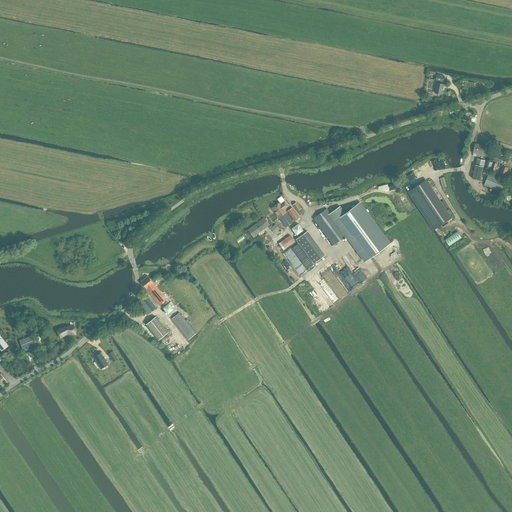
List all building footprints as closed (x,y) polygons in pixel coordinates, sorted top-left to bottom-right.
[(443,81),(444,76),(437,75),(436,80),(438,80),(435,93),(442,94),(444,84),(441,84),(441,81),(443,81)] [(484,156),(487,147),(476,144),(473,153),(484,156)] [(492,163),(490,170),(495,171),(499,162),(502,164),(501,166),(502,166),(500,173),(506,175),(508,168),(506,167),(506,165),(509,159),(495,154),(492,163)] [(476,165),(472,179),(480,180),(483,167),(485,161),(477,159),(476,165)] [(502,193),(507,182),(489,174),(484,185),(502,193)] [(426,180),(409,191),(434,229),(450,218),(426,180)] [(288,206),(284,201),(280,204),(279,202),(271,208),(285,227),(293,221),(284,209),(288,206)] [(299,215),(303,212),(296,202),(292,205),(299,215)] [(339,206),(330,213),(347,235),(365,261),(389,243),(360,202),(345,213),(339,206)] [(294,221),(299,217),(292,207),(287,211),(294,221)] [(333,246),(347,235),(330,213),(327,208),(313,219),(333,246)] [(253,237),(269,225),(267,222),(265,219),(264,217),(248,230),(253,237)] [(271,225),(268,228),(271,230),(275,235),(280,230),(275,225),(273,227),(271,225)] [(325,255),(307,231),(295,239),(313,264),(325,255)] [(457,231),(445,240),(449,246),(462,238),(457,231)] [(280,242),(278,243),(283,250),(284,249),(294,242),(289,235),(280,242)] [(159,306),(166,300),(148,276),(140,282),(159,306)] [(141,307),(148,315),(156,308),(147,296),(140,302),(144,306),(141,307)] [(188,340),(196,334),(179,313),(171,319),(188,340)] [(158,341),(168,333),(156,317),(146,325),(158,341)] [(57,330),(57,331),(60,337),(66,334),(67,333),(67,334),(75,335),(76,330),(74,330),(75,327),(66,326),(57,330)] [(27,337),(19,341),(23,350),(31,347),(29,342),(33,340),(32,336),(27,337)] [(100,353),(93,357),(100,368),(107,364),(105,360),(104,357),(103,358),(100,353)]
